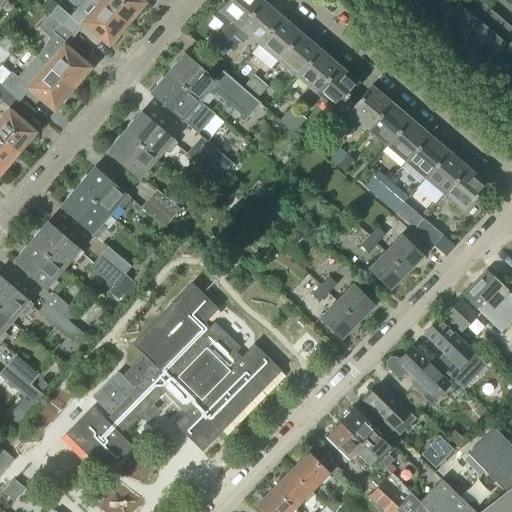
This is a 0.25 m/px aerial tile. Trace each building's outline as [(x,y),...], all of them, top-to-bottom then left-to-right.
[(8,2),(6,0),(5,0),(0,0),(0,8),(2,10),(8,2)] [(43,9),(49,14),(57,5),(50,0),(46,0),(41,7),(43,9)] [(50,16),(74,37),(85,25),(109,45),(127,24),(99,0),(84,0),(71,17),(58,6),(50,16)] [(99,0),(127,24),(130,21),(132,22),(138,15),(137,14),(144,5),(139,0),(99,0)] [(240,29),(263,2),(260,0),(230,0),(225,7),(222,4),(212,15),(224,25),(210,41),(221,51),(224,46),(225,47),(233,37),(233,36),(240,29)] [(444,0),(421,28),(469,69),(511,105),(511,27),(479,0),(444,0)] [(240,43),(243,45),(249,37),(259,45),(282,18),(263,2),(240,29),(233,36),(233,37),(225,47),(232,53),(240,43)] [(65,48),(74,37),(50,16),(38,29),(49,38),(37,58),(48,68),(72,89),(75,86),(76,87),(83,80),(81,78),(89,70),(65,48)] [(259,45),(278,61),(300,34),(282,18),(259,45)] [(278,61),(297,77),(319,50),(300,34),(278,61)] [(339,67),(319,50),(297,77),(316,94),(339,67)] [(183,56),(167,75),(198,102),(207,92),(211,96),(213,93),(244,120),(252,111),(253,112),(260,104),(249,95),(230,79),(223,72),(214,82),(183,56)] [(35,57),(14,81),(28,93),(30,89),(54,110),(72,89),(48,68),(37,58),(35,57)] [(339,67),(316,94),(336,111),(359,84),(339,67)] [(167,75),(150,94),(186,125),(198,135),(214,115),(198,102),(167,75)] [(254,75),(245,85),(252,91),(261,81),(254,75)] [(9,77),(2,86),(20,102),(28,93),(14,81),(9,77)] [(268,87),(261,81),(252,91),(259,97),(268,87)] [(20,102),(2,86),(0,87),(0,99),(12,110),(20,102)] [(348,114),(367,130),(390,104),(371,87),(348,114)] [(390,104),(367,130),(387,147),(410,120),(390,104)] [(298,114),(292,108),(283,118),(290,124),(298,114)] [(9,113),(0,123),(0,138),(17,153),(20,150),(22,152),(28,145),(26,143),(34,134),(9,113)] [(127,129),(124,134),(156,160),(164,150),(168,154),(177,143),(141,114),(134,122),(132,122),(128,127),(127,129)] [(298,114),(290,124),(298,131),(307,121),(298,114)] [(410,120),(387,147),(405,163),(428,136),(410,120)] [(147,170),(156,160),(124,134),(107,153),(143,184),(151,174),(147,170)] [(425,179),(448,152),(428,136),(405,163),(425,179)] [(0,173),(17,153),(0,138),(0,173)] [(201,138),(193,147),(227,175),(234,166),(201,138)] [(329,148),(328,141),(325,139),(317,148),(324,154),(329,148)] [(227,175),(193,147),(186,156),(219,184),(227,175)] [(335,168),(337,165),(346,154),(340,149),(331,160),(329,163),(335,168)] [(443,195),(466,168),(448,152),(425,179),(443,195)] [(346,154),(337,165),(345,172),(354,161),(346,154)] [(78,188),(110,215),(118,206),(121,209),(130,199),(94,168),(78,188)] [(466,168),(443,195),(462,211),(485,184),(466,168)] [(366,188),(381,201),(392,188),(377,175),(366,188)] [(101,225),(110,215),(78,188),(61,208),(96,238),(105,228),(101,225)] [(392,188),(381,201),(395,213),(406,200),(392,188)] [(179,210),(157,191),(148,201),(171,220),(179,210)] [(164,228),(171,220),(148,201),(141,209),(164,228)] [(408,223),(415,229),(423,219),(416,213),(408,223)] [(423,219),(415,229),(434,245),(442,236),(423,219)] [(30,244),(62,271),(71,261),(75,264),(83,254),(47,223),(30,244)] [(369,237),(377,244),(386,235),(378,228),(369,237)] [(402,236),(385,253),(406,274),(423,257),(402,236)] [(369,237),(360,246),(368,253),(377,244),(369,237)] [(54,280),(62,271),(30,244),(13,263),(49,294),(58,284),(54,280)] [(107,247),(98,258),(122,278),(124,275),(131,267),(107,247)] [(406,274),(385,253),(368,270),(389,291),(406,274)] [(153,255),(134,279),(141,284),(160,260),(153,255)] [(122,278),(98,258),(89,268),(112,288),(108,292),(118,301),(123,295),(127,299),(138,287),(124,275),(122,278)] [(462,296),(476,309),(483,301),(493,311),(509,294),(494,279),(486,271),(462,296)] [(329,277),(320,286),(328,294),(336,285),(329,277)] [(0,312),(11,321),(20,311),(24,314),(32,306),(0,278),(0,312)] [(237,352),(241,347),(216,322),(212,327),(205,321),(218,307),(193,283),(133,345),(144,356),(125,376),(138,389),(107,422),(93,408),(67,435),(107,476),(133,448),(120,436),(125,430),(127,432),(166,392),(182,409),(185,406),(191,412),(177,426),(203,451),(281,370),(255,344),(243,358),(237,352)] [(336,303),(357,323),(375,306),(354,285),(336,303)] [(328,294),(320,286),(311,295),(319,302),(328,294)] [(67,321),(74,312),(54,294),(45,303),(90,341),(91,341),(67,321)] [(462,332),(476,317),(458,300),(444,315),(462,332)] [(90,341),(45,303),(37,313),(82,351),(90,341)] [(340,341),(357,323),(336,303),(319,319),(340,341)] [(3,330),(11,321),(0,312),(0,342),(7,334),(3,330)] [(425,334),(444,353),(434,364),(462,388),(485,365),(438,320),(425,334)] [(434,372),(435,372),(411,348),(398,362),(395,359),(390,359),(387,363),(387,368),(396,377),(401,377),(407,372),(415,381),(410,386),(430,405),(449,386),(434,372)] [(7,366),(30,384),(38,375),(16,356),(7,366)] [(7,366),(0,373),(0,375),(36,407),(45,397),(30,385),(30,384),(7,366)] [(415,420),(380,385),(372,393),(370,391),(363,398),(365,400),(363,402),(399,437),(415,420)] [(394,461),(386,453),(393,446),(353,408),(339,422),(363,446),(376,459),(380,463),(386,468),(394,461)] [(339,422),(324,437),(349,461),(356,454),(369,466),(376,459),(363,446),(339,422)] [(501,491),(511,480),(511,449),(492,429),(466,455),(501,491)] [(454,432),(447,439),(459,451),(467,444),(454,432)] [(421,455),(435,469),(453,450),(439,436),(421,455)] [(0,477),(14,461),(0,448),(0,477)] [(308,454),(290,471),(311,492),(320,482),(323,485),(329,479),(327,476),(328,475),(332,480),(340,471),(324,455),(316,462),(308,454)] [(290,471),(273,489),(294,509),(303,499),(311,492),(290,471)] [(428,511),(419,502),(391,474),(385,479),(368,497),(383,511),(428,511)] [(419,502),(428,511),(474,511),(441,480),(419,502)] [(296,511),(297,511),(294,509),(273,489),(256,506),(262,511),(296,511)] [(511,511),(511,490),(483,511),(511,511)] [(334,511),(340,506),(332,497),(324,505),(330,511),(334,511)]
